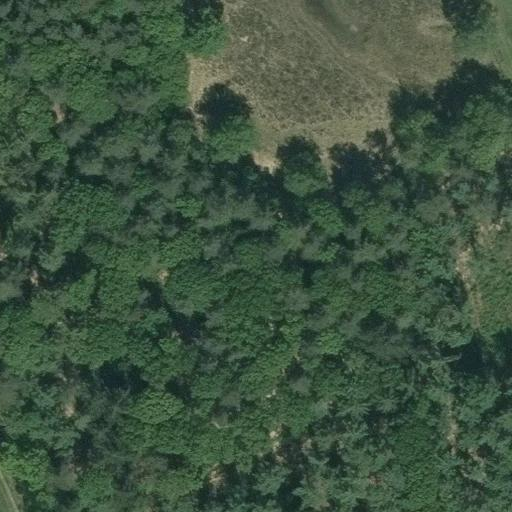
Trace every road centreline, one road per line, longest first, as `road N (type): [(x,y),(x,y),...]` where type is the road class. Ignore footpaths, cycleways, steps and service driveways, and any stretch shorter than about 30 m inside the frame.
road 1 (track): [(511,88),(330,185),(163,114),(0,98)]
road 2 (track): [(416,511),(361,464),(303,448),(220,468),(113,511)]
